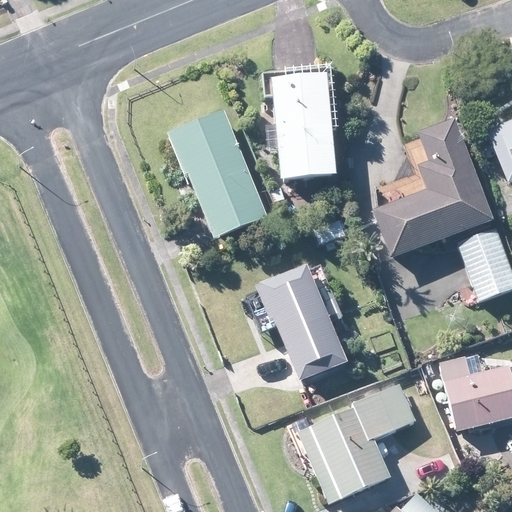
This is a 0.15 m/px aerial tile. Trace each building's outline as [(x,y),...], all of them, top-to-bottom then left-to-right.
[(325,95),(324,78),(317,79),(316,69),(282,72),(282,75),(283,80),(269,81),(271,98),(273,130),(263,131),(264,152),(275,151),(278,181),(310,179),(333,177),(325,95)] [(213,241),(267,219),(223,112),(166,134),(184,178),(187,177),(213,241)] [(450,237),(490,222),(452,121),(416,134),(427,163),(416,168),(425,193),(372,214),(389,260),(418,249),(435,243),(450,237)] [(511,124),(485,135),(506,187),(511,184),(511,124)] [(274,203),(284,199),(279,188),(269,192),(274,203)] [(487,300),(502,294),(511,291),(511,279),(496,231),(457,245),(477,303),(487,300)] [(328,324),(307,272),(304,267),(253,288),(255,293),(267,322),(270,321),(274,329),(281,345),(296,384),(345,364),(336,343),(333,336),(328,324)] [(455,433),(511,419),(511,390),(507,368),(466,378),(465,374),(442,380),(455,433)] [(372,440),(389,433),(414,422),(399,386),(351,406),(353,410),(297,433),(314,476),(327,506),(350,496),(365,490),(388,480),(372,440)]
